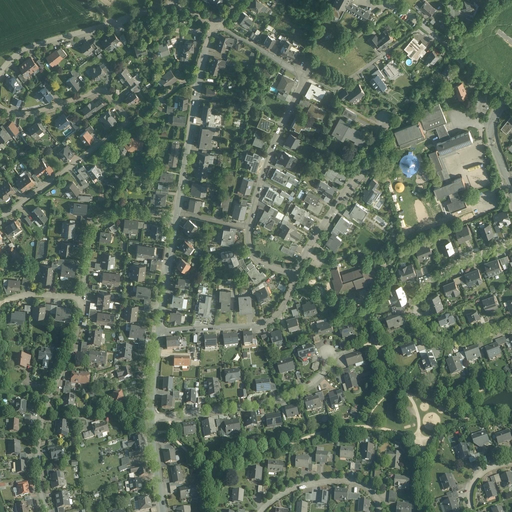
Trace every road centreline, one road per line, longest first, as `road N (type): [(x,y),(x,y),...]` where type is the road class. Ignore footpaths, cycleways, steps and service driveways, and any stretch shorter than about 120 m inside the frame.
road 1 (residential): [(0,213),(129,120),(102,92),(23,112),(0,104)]
road 2 (residential): [(511,242),(434,278),(416,300),(415,318),(421,331),(448,343),(511,323)]
road 3 (residential): [(44,511),(32,446),(81,298)]
road 4 (residential): [(152,417),(273,402),(308,386),(332,357)]
road 5 (residential): [(1,68),(43,43),(173,3)]
road 6 (residential): [(383,119),(294,276)]
road 7 (residential): [(81,298),(85,242),(96,220),(120,211),(177,214)]
road 8 (residential): [(245,224),(307,73)]
road 9 (residential): [(294,276),(275,316),(254,325),(159,330)]
road 10 (residential): [(259,511),(288,488),(332,479),(370,489),(380,511)]
road 11 (residential): [(196,78),(177,214)]
